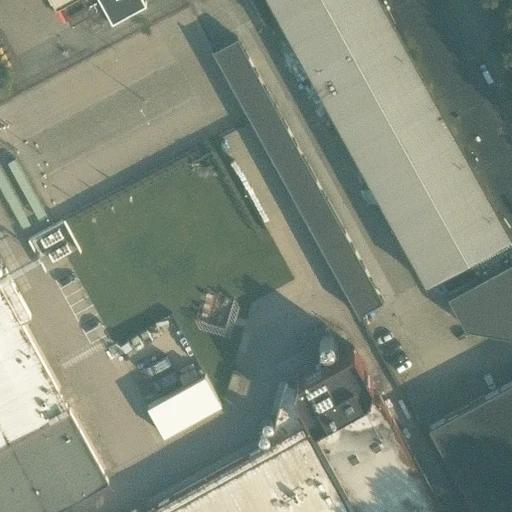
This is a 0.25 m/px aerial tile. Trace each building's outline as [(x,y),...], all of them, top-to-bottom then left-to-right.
[(57,0),(71,25),(104,7),(112,22),(146,3),(143,0),(57,0)] [(307,67),(429,0),(251,0),(264,22),(278,14),(307,67)] [(429,0),(307,67),(351,147),(479,77),(443,10),(442,0),(429,0)] [(211,47),(232,85),(257,72),(242,44),(241,44),(237,37),(230,41),(230,40),(213,49),(212,47),(211,47)] [(267,89),(257,72),(232,85),(242,103),(267,89)] [(485,161),(511,146),(511,136),(494,104),(494,89),(490,89),(487,90),(479,77),(351,147),(396,228),(464,190),(452,168),(480,153),(485,161)] [(277,107),(267,89),(242,103),(252,121),(277,107)] [(296,142),(277,107),(252,121),(271,155),(296,142)] [(315,177),(296,142),(271,155),(290,190),(315,177)] [(503,221),(511,215),(511,146),(485,161),(480,153),(452,168),(464,190),(396,228),(425,281),(466,259),(510,235),(503,221)] [(334,212),(315,177),(290,190),(309,225),(334,212)] [(309,225),(329,260),(354,247),(334,212),(309,225)] [(510,235),(466,259),(477,278),(501,265),(511,259),(511,215),(503,221),(510,235)] [(363,264),(354,247),(329,260),(338,278),(363,264)] [(511,259),(501,265),(511,286),(511,259)] [(373,282),(363,264),(338,278),(348,295),(373,282)] [(511,286),(501,265),(477,278),(447,294),(465,326),(511,335),(511,286)] [(0,511),(444,511),(380,394),(370,391),(373,382),(354,347),(298,378),(295,387),(286,384),(269,441),(145,509),(144,511),(142,511),(135,510),(131,511),(51,511),(108,481),(69,410),(70,409),(70,407),(68,408),(20,321),(31,315),(5,268),(0,271),(0,511)] [(383,299),(373,282),(348,295),(360,316),(359,313),(383,300),(383,299)] [(205,373),(142,403),(158,436),(220,406),(205,373)] [(511,380),(499,387),(511,411),(511,380)] [(511,494),(511,411),(499,387),(464,407),(511,494)] [(475,511),(479,511),(511,494),(464,407),(428,426),(475,511)]
